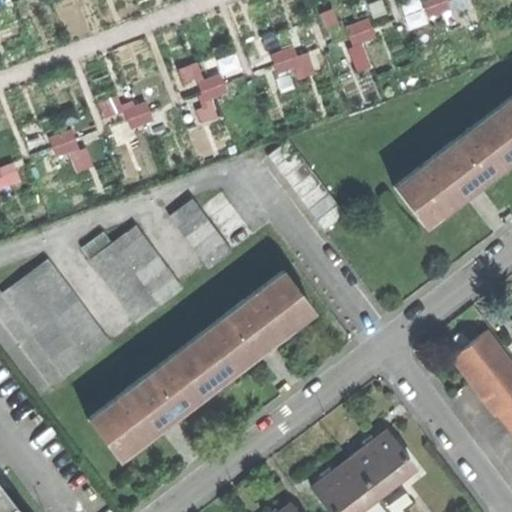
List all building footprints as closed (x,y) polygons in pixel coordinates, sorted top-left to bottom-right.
[(405,0),(399,2),(409,26),(468,3),(467,0),(405,0)] [(367,19),(346,24),(350,42),(372,36),(367,19)] [(203,104),(195,106),(199,121),(216,116),(210,95),(226,91),(221,72),(196,79),(203,104)] [(511,97),(395,186),(425,226),(476,187),(511,159),(511,97)] [(268,156),(324,231),(346,215),(289,140),(268,156)] [(201,207),(233,250),(254,234),(222,191),(201,207)] [(201,207),(193,197),(170,215),(210,267),(233,250),(201,207)] [(91,259),(138,322),(183,288),(135,225),(91,259)] [(4,293),(67,376),(110,343),(48,260),(4,293)] [(89,418),(119,458),(175,415),(266,346),(314,310),(284,271),(89,418)] [(511,364),(487,332),(455,356),(477,386),(474,387),(496,416),(500,414),(511,429),(511,364)] [(313,486),(333,511),(355,511),(415,466),(388,430),(372,442),(335,470),(313,486)] [(0,511),(21,511),(0,484),(0,511)] [(296,511),(290,503),(278,511),(296,511)]
